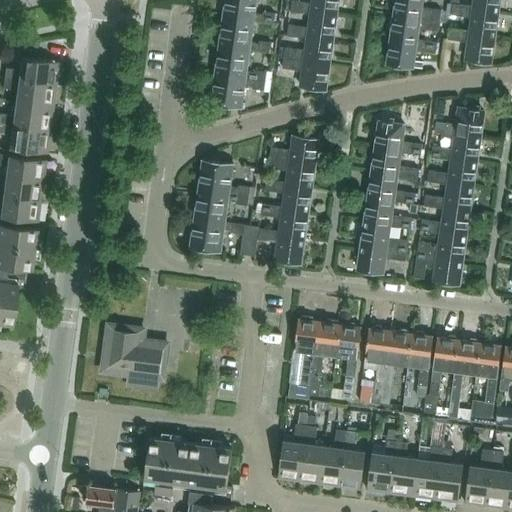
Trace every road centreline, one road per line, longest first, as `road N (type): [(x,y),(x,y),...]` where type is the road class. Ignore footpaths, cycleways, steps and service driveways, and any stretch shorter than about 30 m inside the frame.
road 1 (tertiary): [(52,402),(104,0)]
road 2 (residential): [(165,133),(209,135),(402,89),(511,78)]
road 3 (residential): [(511,311),(253,276)]
road 4 (residential): [(253,276),(149,264),(165,133)]
road 5 (residential): [(244,427),(52,402)]
road 6 (residential): [(244,427),(253,276)]
